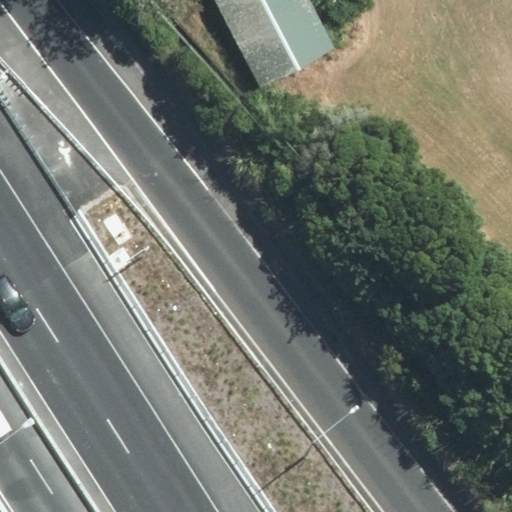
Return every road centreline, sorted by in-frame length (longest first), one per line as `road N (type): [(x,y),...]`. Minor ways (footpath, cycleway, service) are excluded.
road 1 (motorway): [(75,0),(466,511)]
road 2 (motorway): [(0,283),(146,511)]
